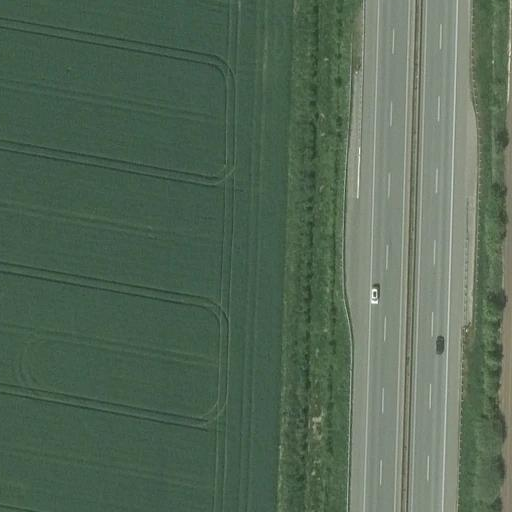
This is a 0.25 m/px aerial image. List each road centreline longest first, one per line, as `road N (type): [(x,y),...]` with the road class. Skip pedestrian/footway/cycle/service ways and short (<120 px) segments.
road 1 (motorway): [(428,511),(445,0)]
road 2 (motorway): [(393,0),(378,511)]
